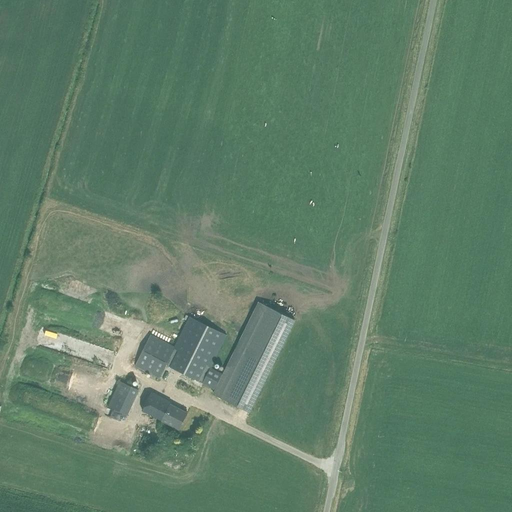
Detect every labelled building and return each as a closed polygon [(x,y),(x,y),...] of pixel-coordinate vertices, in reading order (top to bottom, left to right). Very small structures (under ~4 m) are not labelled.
[(214,394),(250,412),(296,320),(259,302),(214,394)] [(135,366),(151,374),(160,378),(167,365),(215,389),(222,374),(210,368),(227,335),(218,330),(190,317),(175,347),(151,335),(135,366)] [(86,361),(98,364),(99,357),(88,355),(86,361)] [(126,416),(138,390),(118,381),(106,407),(126,416)] [(152,392),(148,401),(143,410),(180,429),(188,413),(171,404),(172,402),(152,392)]
